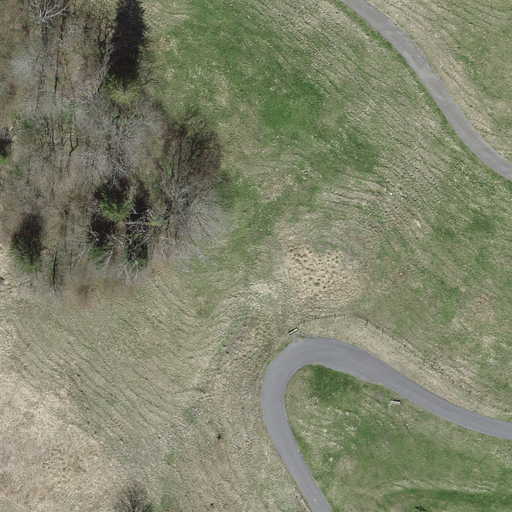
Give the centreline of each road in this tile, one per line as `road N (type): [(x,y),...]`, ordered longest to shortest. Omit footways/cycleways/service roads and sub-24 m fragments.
road 1 (track): [(511,432),(455,415),(341,356),(301,355),(277,378),(274,416),(323,511)]
road 2 (track): [(511,172),(461,129),(408,50),(349,0)]
